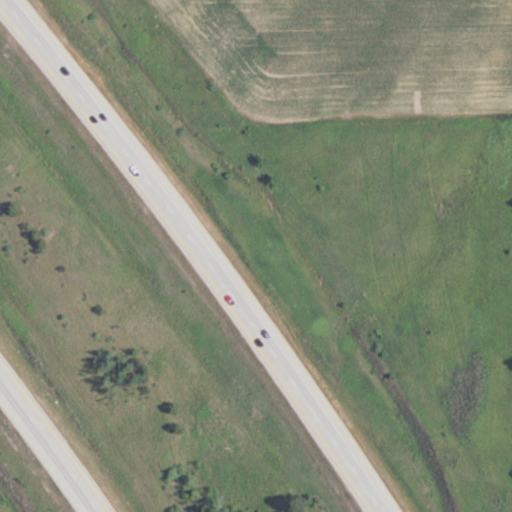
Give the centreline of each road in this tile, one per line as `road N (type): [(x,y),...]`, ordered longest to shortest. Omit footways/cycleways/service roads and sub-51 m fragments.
road 1 (motorway): [(388,511),(271,331),(14,0)]
road 2 (motorway): [(0,372),(100,511)]
